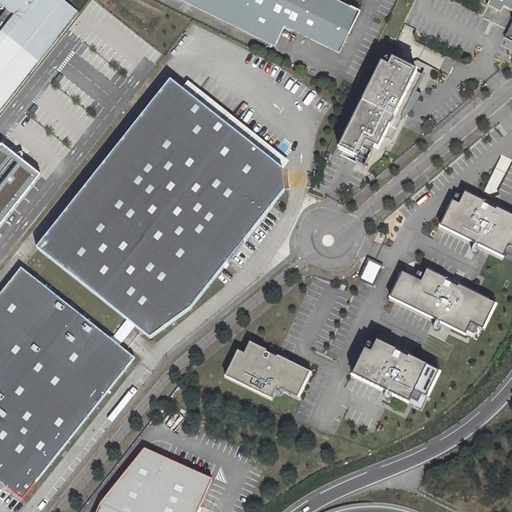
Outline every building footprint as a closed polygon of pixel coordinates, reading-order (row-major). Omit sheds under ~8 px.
[(0,0),(0,3),(7,9),(0,18),(0,113),(80,13),(62,0),(0,0)] [(183,0),(275,46),(284,27),(338,55),(359,15),(329,0),(183,0)] [(511,0),(489,0),(486,7),(500,14),(503,8),(511,13),(511,0)] [(360,152),(373,158),(383,138),(415,74),(390,62),(387,68),(379,64),(336,150),(355,160),(360,152)] [(415,74),(383,138),(390,142),(422,77),(415,74)] [(273,207),(286,190),(284,170),(171,80),(37,248),(152,339),(191,310),(216,278),(273,207)] [(197,99),(288,166),(292,161),(201,94),(197,99)] [(0,144),(0,261),(1,260),(0,259),(0,241),(48,176),(1,143),(0,144)] [(511,230),(445,205),(410,271),(492,304),(511,261),(511,230)] [(0,482),(23,501),(135,359),(21,268),(0,294),(0,482)] [(370,272),(365,270),(361,278),(366,281),(370,272)] [(390,297),(352,374),(420,408),(426,397),(435,401),(443,398),(451,378),(458,382),(477,341),(390,297)] [(243,356),(237,353),(224,378),(270,401),(276,389),(297,399),(310,373),(278,357),(277,359),(265,353),(266,351),(250,343),(243,356)] [(99,507),(97,511),(198,511),(204,499),(213,478),(145,448),(99,507)]
